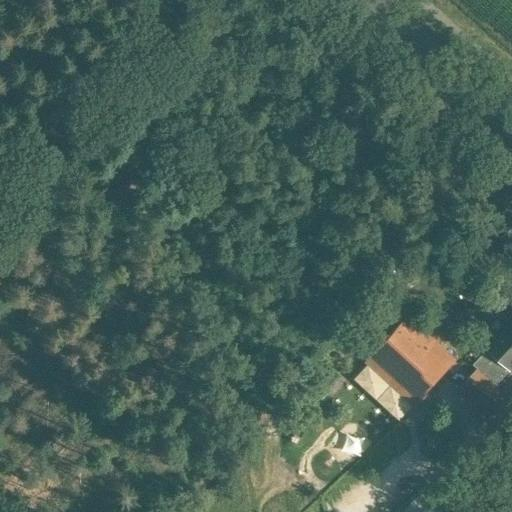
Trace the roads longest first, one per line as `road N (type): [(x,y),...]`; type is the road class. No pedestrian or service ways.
road 1 (track): [(195,0),(0,209)]
road 2 (secondary): [(511,132),(355,0)]
